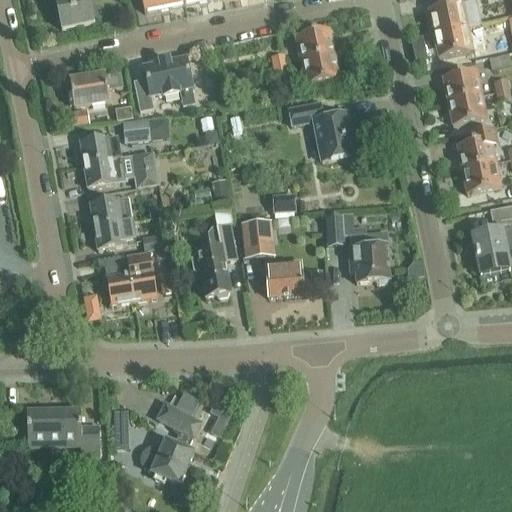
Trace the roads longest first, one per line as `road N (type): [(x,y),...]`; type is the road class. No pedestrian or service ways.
road 1 (residential): [(17,73),(374,0)]
road 2 (unclassified): [(447,328),(383,0)]
road 3 (residential): [(57,295),(17,73)]
road 4 (residential): [(321,354),(111,364)]
road 5 (unclassified): [(284,494),(323,405),(321,354)]
road 6 (residential): [(321,354),(419,342),(447,328)]
